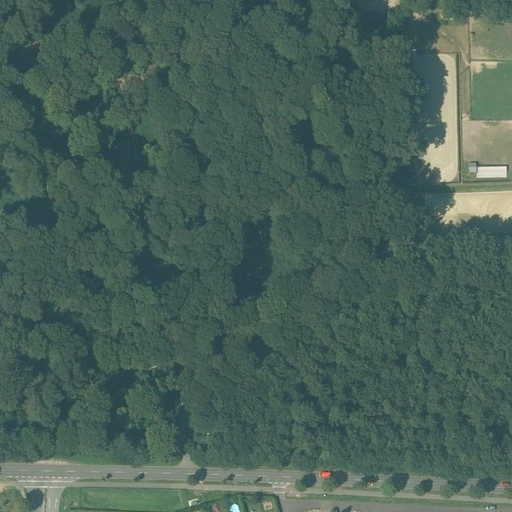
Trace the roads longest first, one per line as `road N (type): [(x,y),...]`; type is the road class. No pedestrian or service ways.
road 1 (track): [(511,308),(421,294),(259,335),(217,361),(174,360),(22,422),(0,421)]
road 2 (track): [(192,475),(117,0)]
road 3 (track): [(187,423),(511,433)]
road 4 (tertiary): [(278,478),(44,471)]
road 5 (tertiary): [(511,489),(278,478)]
road 6 (residential): [(281,501),(511,511)]
road 7 (track): [(187,423),(22,422)]
